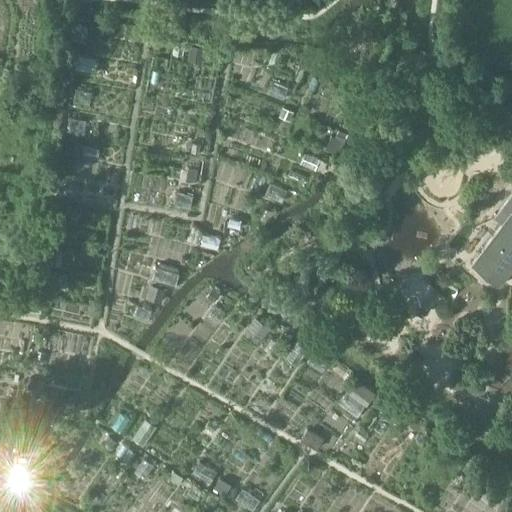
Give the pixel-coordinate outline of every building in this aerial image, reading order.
[(191,45),(189,58),(201,60),(203,47),(191,45)] [(343,124),(351,128),(353,122),(345,119),(343,124)] [(345,141),(331,135),(325,148),(339,154),(345,141)] [(66,151),(74,152),(75,144),(67,143),(66,151)] [(188,166),(186,179),(196,181),(198,168),(188,166)] [(511,269),(511,193),(494,218),(502,223),(472,263),(500,285),(511,269)] [(261,217),(264,219),(274,211),(265,207),(261,217)] [(151,286),(148,298),(160,301),(163,289),(151,286)] [(221,294),(212,287),(206,295),(215,302),(221,294)] [(12,293),(10,307),(21,308),(23,295),(12,293)] [(255,316),(246,328),(262,339),(270,327),(255,316)] [(26,390),(36,392),(38,380),(29,378),(26,390)] [(356,379),(347,392),(366,406),(376,393),(356,379)] [(22,429),(19,444),(29,446),(32,431),(22,429)] [(318,448),(323,439),(307,429),(301,439),(318,448)] [(109,436),(104,441),(112,447),(116,441),(109,436)] [(174,471),(170,479),(179,484),(183,476),(174,471)] [(220,477),(213,488),(225,495),(232,484),(220,477)] [(210,491),(205,499),(215,505),(220,497),(210,491)]
